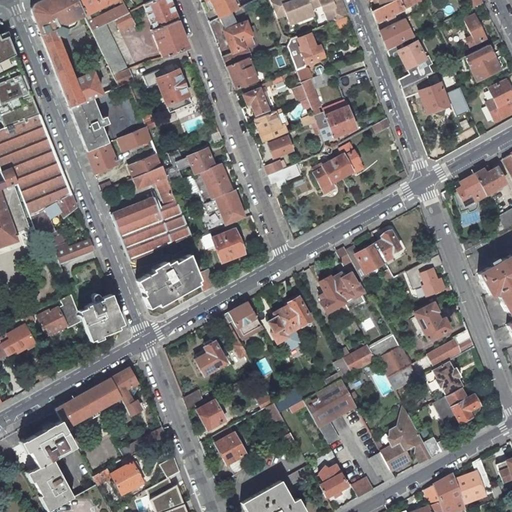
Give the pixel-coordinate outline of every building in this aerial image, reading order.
[(31,15),(68,107),(81,102),(91,98),(101,93),(93,72),(73,81),(55,37),(56,36),(61,38),(65,29),(60,27),(60,26),(74,19),(83,15),(76,0),(39,0),(37,2),(31,15)] [(76,0),(83,15),(113,0),(76,0)] [(186,48),(167,0),(152,0),(143,5),(152,29),(150,29),(161,57),(186,48)] [(205,0),(206,0),(209,0),(218,18),(218,17),(228,12),(239,7),(235,0),(205,0)] [(268,0),(275,18),(285,14),(290,24),(312,15),(310,9),(306,0),(294,0),(288,2),(287,0),(268,0)] [(306,0),(310,9),(320,5),(322,11),(324,11),(329,23),(332,22),(347,16),(342,3),(340,0),(306,0)] [(392,0),(377,8),(371,11),(375,22),(385,18),(386,20),(395,16),(393,14),(394,13),(421,0),(392,0)] [(465,0),(470,8),(482,2),(481,0),(465,0)] [(123,4),(87,22),(91,30),(105,24),(113,19),(127,12),(123,4)] [(135,28),(127,12),(113,19),(118,29),(130,23),(133,29),(135,28)] [(235,26),(228,12),(218,17),(224,30),(223,30),(231,52),(221,56),(225,67),(248,58),(250,57),(246,47),(253,44),(250,36),(247,28),(245,22),(235,26)] [(478,24),(474,14),(463,20),(470,35),(471,37),(465,40),(468,46),(470,46),(486,38),(481,29),(478,24)] [(336,32),(350,26),(347,16),(332,22),(336,32)] [(412,37),(403,19),(379,30),(386,50),(406,41),(411,38),(413,37),(412,37)] [(127,69),(105,24),(91,30),(113,75),(127,69)] [(305,63),(322,57),(319,46),(314,48),(309,34),(297,39),(301,47),(299,48),(305,63)] [(0,109),(9,127),(39,116),(7,37),(7,36),(0,39),(0,38),(0,109)] [(286,46),(296,70),(304,67),(305,63),(299,48),(301,47),(297,39),(296,36),(289,39),(286,46)] [(415,41),(413,42),(408,45),(406,41),(386,50),(389,58),(392,57),(390,51),(396,48),(397,51),(396,51),(400,57),(406,69),(408,74),(397,79),(401,88),(426,75),(431,73),(428,65),(431,63),(427,56),(424,58),(415,41)] [(499,69),(487,45),(464,57),(476,81),(499,69)] [(390,51),(392,57),(396,58),(400,57),(396,51),(397,51),(396,48),(390,51)] [(257,80),(248,58),(225,67),(234,89),(257,80)] [(132,81),(127,69),(113,75),(118,86),(128,82),(128,83),(132,81)] [(155,79),(166,105),(166,104),(169,112),(190,103),(187,96),(188,95),(177,70),(155,79)] [(333,77),(330,70),(312,77),(309,79),(300,82),(306,98),(312,115),(315,121),(320,133),(322,141),(323,141),(355,128),(346,106),(345,106),(343,100),(321,109),(322,111),(319,113),(317,108),(320,106),(312,85),(333,77)] [(455,117),(468,111),(463,97),(458,87),(443,94),(439,84),(430,87),(426,75),(401,88),(404,97),(418,92),(426,113),(450,103),(455,117)] [(511,99),(511,93),(510,90),(511,87),(508,81),(505,80),(488,88),(493,99),(485,103),(494,120),(511,111),(511,107),(509,101),(511,99)] [(292,89),(297,101),(298,101),(306,98),(300,82),(296,83),(298,86),(292,89)] [(267,87),(265,83),(242,92),(244,94),(242,95),(246,103),(249,102),(254,115),(267,110),(262,96),(265,95),(262,89),(267,87)] [(68,107),(85,151),(107,142),(100,126),(107,123),(104,117),(100,118),(91,98),(81,102),(68,107)] [(275,137),(285,133),(286,132),(283,125),(286,123),(280,108),(277,109),(273,111),(253,119),(254,120),(260,135),(263,142),(275,137)] [(149,112),(141,115),(145,127),(146,129),(154,126),(149,112)] [(303,122),(304,125),(311,123),(315,121),(312,115),(302,119),(303,122)] [(10,167),(30,218),(38,213),(52,205),(55,203),(70,194),(61,172),(39,116),(9,127),(0,130),(0,171),(10,167)] [(376,133),(389,126),(385,118),(371,126),(376,133)] [(315,121),(311,123),(316,135),(320,133),(315,121)] [(122,151),(150,139),(146,129),(145,127),(141,128),(117,138),(122,151)] [(209,143),(221,138),(218,131),(207,136),(209,143)] [(291,150),(285,133),(275,137),(277,140),(267,144),(272,157),(289,150),(291,150)] [(94,173),(116,164),(115,162),(119,161),(115,153),(112,154),(107,142),(85,151),(94,173)] [(342,155),(332,160),(341,177),(351,171),(352,174),(362,168),(348,143),(338,149),(342,155)] [(190,164),(194,174),(200,172),(213,166),(206,148),(186,156),(181,158),(177,149),(166,153),(172,166),(162,170),(169,185),(182,179),(178,169),(190,164)] [(128,166),(132,178),(160,166),(157,157),(156,154),(128,166)] [(511,157),(510,154),(501,159),(511,178),(511,210),(498,218),(504,230),(511,225),(511,157)] [(313,173),(324,192),(331,188),(329,183),(332,182),(341,177),(332,160),(322,166),(321,164),(312,169),(314,173),(313,173)] [(278,161),(264,167),(267,175),(281,169),(278,161)] [(231,191),(219,163),(213,166),(200,172),(194,174),(191,175),(198,191),(203,203),(211,199),(214,198),(231,191)] [(285,180),(299,175),(295,164),(281,169),(267,175),(271,184),(276,181),(284,178),(285,180)] [(156,203),(153,196),(110,214),(129,262),(177,241),(190,236),(180,212),(169,185),(162,170),(160,166),(132,178),(137,189),(156,181),(166,206),(161,207),(158,208),(156,203)] [(494,189),(504,183),(496,168),(489,171),(486,167),(474,174),(485,195),(494,190),(494,189)] [(454,200),(459,214),(467,210),(468,213),(475,210),(476,208),(477,204),(476,200),(485,195),(474,174),(459,183),(461,187),(456,190),(457,191),(454,192),(457,199),(454,200)] [(29,228),(10,177),(10,178),(9,179),(8,181),(8,183),(7,184),(8,188),(8,190),(5,191),(5,192),(5,193),(4,193),(4,194),(3,194),(3,195),(2,195),(1,195),(1,194),(0,194),(14,234),(20,232),(21,235),(23,236),(25,237),(28,236),(26,229),(29,228)] [(8,188),(7,184),(8,183),(8,181),(9,179),(10,178),(0,181),(0,194),(1,194),(1,195),(2,195),(3,195),(3,194),(4,194),(4,193),(5,193),(5,192),(5,191),(8,190),(8,188)] [(280,192),(276,181),(271,184),(275,194),(280,192)] [(108,182),(99,185),(101,191),(110,187),(108,182)] [(451,198),(446,189),(441,193),(444,201),(451,198)] [(244,218),(233,190),(231,191),(214,198),(225,226),(244,218)] [(0,246),(17,241),(14,234),(0,194),(0,246)] [(70,194),(55,203),(63,218),(76,207),(70,194)] [(52,205),(38,213),(45,231),(52,247),(59,245),(47,214),(54,210),(52,205)] [(29,218),(36,234),(45,231),(38,213),(30,218),(29,218)] [(243,253),(234,229),(211,238),(215,248),(220,262),(243,253)] [(381,239),(373,243),(384,262),(391,257),(389,254),(399,248),(389,230),(380,236),(381,239)] [(480,233),(461,244),(464,252),(476,246),(484,241),(480,233)] [(59,264),(92,250),(88,240),(67,248),(64,242),(59,245),(52,247),(54,253),(59,264)] [(366,247),(356,253),(355,250),(353,247),(345,251),(351,261),(362,282),(369,278),(367,273),(384,263),(384,262),(373,243),(366,247)] [(421,252),(426,260),(427,259),(438,254),(434,245),(421,252)] [(351,261),(345,251),(343,247),(335,251),(343,265),(351,261)] [(180,289),(198,279),(196,274),(188,254),(166,266),(164,261),(154,267),(155,269),(136,280),(147,308),(173,294),(180,289)] [(511,259),(510,255),(477,273),(481,280),(484,281),(486,285),(485,288),(489,295),(497,291),(499,294),(498,297),(501,302),(505,303),(507,307),(506,311),(509,316),(511,316),(511,318),(511,320),(506,325),(509,331),(511,331),(511,259)] [(435,280),(427,259),(426,260),(413,267),(425,296),(443,289),(439,278),(435,280)] [(207,269),(196,274),(198,279),(203,291),(214,285),(207,269)] [(388,281),(393,278),(388,269),(383,272),(388,281)] [(339,274),(329,279),(341,301),(343,303),(347,311),(363,302),(359,294),(362,293),(356,282),(354,283),(349,274),(341,278),(339,274)] [(343,303),(341,301),(329,279),(328,277),(318,283),(324,294),(320,296),(323,300),(319,303),(325,313),(343,303)] [(89,341),(121,323),(112,300),(109,293),(100,297),(100,298),(89,303),(83,306),(83,307),(77,309),(81,321),(89,341)] [(48,309),(36,315),(46,335),(66,325),(67,328),(68,327),(81,321),(77,309),(71,294),(59,299),(62,305),(49,311),(48,309)] [(288,304),(282,307),(294,329),(301,325),(300,324),(310,319),(298,297),(296,298),(295,297),(293,296),(289,299),(288,301),(288,303),(287,303),(288,304)] [(260,311),(253,298),(247,301),(254,314),(260,311)] [(247,301),(227,312),(240,336),(260,325),(254,314),(247,301)] [(433,303),(413,313),(427,340),(449,329),(444,318),(439,320),(435,312),(437,311),(433,303)] [(285,334),(294,329),(282,307),(272,313),(275,317),(267,321),(272,331),(270,332),(276,343),(287,337),(285,334)] [(0,342),(2,347),(6,355),(13,351),(11,346),(13,345),(17,351),(26,346),(27,349),(35,344),(24,324),(7,334),(4,327),(0,329),(0,342)] [(454,340),(429,354),(426,355),(433,368),(441,364),(449,360),(455,356),(473,346),(467,330),(453,337),(454,340)] [(369,349),(374,359),(377,358),(398,346),(393,335),(369,349)] [(194,359),(203,376),(226,363),(214,341),(212,342),(211,340),(210,339),(203,343),(203,344),(204,346),(203,347),(206,352),(194,359)] [(240,358),(246,354),(239,341),(232,345),(240,358)] [(364,347),(342,359),(350,372),(374,359),(369,349),(365,342),(362,344),(364,347)] [(383,369),(387,377),(409,365),(426,355),(429,354),(428,351),(419,356),(408,362),(405,356),(408,354),(405,350),(403,352),(399,345),(398,346),(377,358),(383,369)] [(414,346),(405,350),(408,354),(405,356),(408,362),(419,356),(414,346)] [(49,361),(56,373),(63,369),(57,357),(49,361)] [(463,386),(449,360),(441,364),(433,368),(430,370),(435,378),(433,380),(438,389),(440,388),(444,396),(445,396),(457,390),(460,388),(463,386)] [(394,390),(416,378),(409,365),(387,377),(394,390)] [(128,367),(109,378),(120,397),(125,407),(129,415),(140,409),(136,401),(135,400),(132,396),(136,390),(135,388),(138,386),(128,367)] [(36,374),(40,382),(52,375),(48,368),(36,374)] [(109,378),(54,408),(60,420),(65,428),(107,404),(115,400),(120,397),(109,378)] [(327,422),(354,406),(339,379),(326,386),(314,393),(302,400),(327,444),(337,439),(327,422)] [(310,386),(298,393),(301,400),(302,400),(314,393),(310,386)] [(466,399),(460,388),(457,390),(445,396),(444,396),(432,402),(447,429),(459,422),(471,416),(468,411),(478,406),(472,395),(466,399)] [(197,389),(182,398),(187,410),(202,402),(197,389)] [(295,389),(273,403),(278,413),(301,400),(298,393),(295,389)] [(257,402),(261,409),(272,402),(266,390),(254,397),(257,402)] [(67,432),(117,404),(115,400),(107,404),(65,428),(67,432)] [(195,410),(206,430),(224,420),(213,400),(195,410)] [(272,404),(266,407),(272,420),(278,417),(272,404)] [(392,435),(389,443),(391,446),(384,449),(380,452),(384,460),(386,464),(390,471),(409,460),(404,450),(412,446),(415,447),(418,445),(426,459),(431,457),(423,443),(420,436),(416,430),(407,413),(399,417),(396,426),(389,430),(392,435)] [(33,481),(45,502),(46,501),(51,509),(54,507),(74,496),(53,459),(75,447),(67,432),(65,428),(60,420),(53,424),(54,426),(46,430),(45,428),(23,440),(38,467),(30,471),(35,480),(33,481)] [(119,450),(124,458),(165,436),(162,427),(119,450)] [(232,433),(229,427),(212,437),(215,443),(214,443),(226,464),(227,463),(244,453),(233,432),(232,433)] [(282,437),(287,446),(294,442),(289,432),(282,437)] [(384,449),(377,437),(373,440),(376,445),(380,452),(384,449)] [(432,438),(423,443),(431,457),(449,447),(444,439),(435,443),(432,438)] [(413,454),(418,464),(426,459),(418,445),(415,447),(413,454)] [(380,452),(368,458),(373,466),(384,460),(380,452)] [(234,475),(251,466),(244,453),(227,463),(234,475)] [(168,477),(179,471),(173,457),(159,464),(166,478),(168,477)] [(511,457),(498,463),(504,481),(511,477),(511,457)] [(475,471),(454,479),(461,499),(463,503),(492,491),(491,488),(479,458),(471,462),(475,471)] [(106,468),(91,476),(96,484),(96,485),(111,477),(121,494),(125,492),(126,495),(139,488),(138,485),(142,483),(131,462),(112,472),(110,470),(108,472),(106,468)] [(288,495),(316,479),(314,477),(307,464),(240,502),(244,511),(304,511),(297,498),(291,501),(288,495)] [(379,468),(387,481),(394,477),(390,471),(386,464),(379,468)] [(347,485),(335,466),(322,473),(321,473),(323,476),(316,480),(319,485),(325,497),(333,493),(335,497),(341,494),(339,490),(347,485)] [(451,474),(433,484),(422,490),(427,504),(428,506),(430,511),(434,511),(442,509),(443,511),(456,511),(465,509),(463,503),(461,499),(454,479),(451,474)] [(166,478),(145,489),(153,511),(184,511),(175,485),(172,487),(168,477),(166,478)] [(366,478),(350,486),(357,498),(372,489),(366,478)] [(74,496),(54,507),(57,511),(111,511),(110,509),(96,485),(96,484),(74,496)] [(497,486),(491,488),(492,491),(495,499),(502,497),(497,486)]
